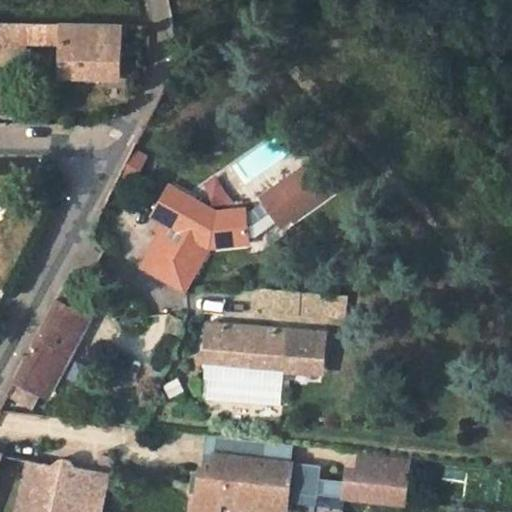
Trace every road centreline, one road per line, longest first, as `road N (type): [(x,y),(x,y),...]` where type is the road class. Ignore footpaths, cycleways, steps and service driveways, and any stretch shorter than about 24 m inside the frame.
road 1 (unclassified): [(0,366),(116,150)]
road 2 (unclassified): [(116,150),(162,58),(156,0)]
